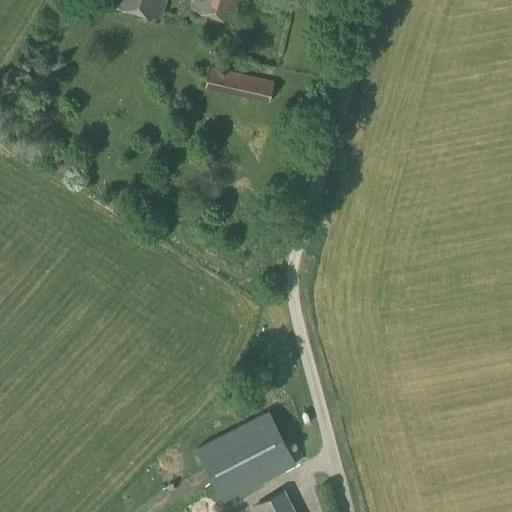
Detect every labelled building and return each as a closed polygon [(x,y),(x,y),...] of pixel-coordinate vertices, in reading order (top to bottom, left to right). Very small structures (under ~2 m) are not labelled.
[(112,0),(112,3),(160,18),(165,0),(112,0)] [(232,23),(239,0),(195,0),(192,9),(232,23)] [(269,106),(275,82),(209,66),(203,90),(269,106)] [(250,370),(254,364),(248,361),(245,367),(250,370)] [(219,507),(288,466),(257,415),(188,456),(219,507)] [(294,511),(284,492),(254,507),(256,511),(294,511)]
